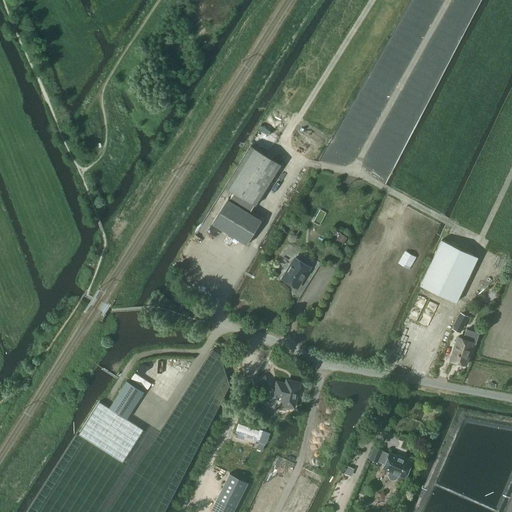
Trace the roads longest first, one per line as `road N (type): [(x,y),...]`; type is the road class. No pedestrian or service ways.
road 1 (track): [(220,325),(221,304),(301,161),(352,172),(448,0)]
road 2 (unclassified): [(511,400),(324,362),(220,325)]
road 3 (track): [(352,172),(481,240),(511,171)]
